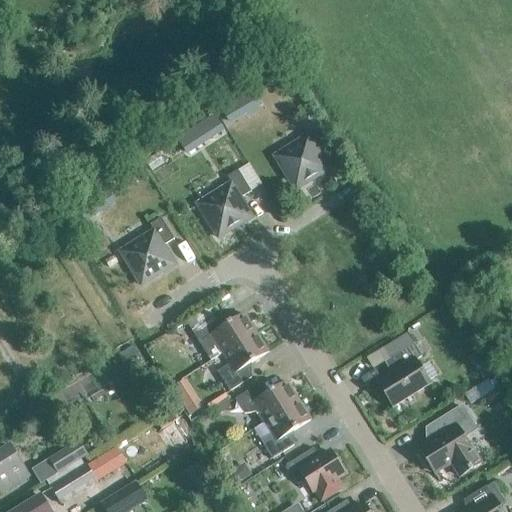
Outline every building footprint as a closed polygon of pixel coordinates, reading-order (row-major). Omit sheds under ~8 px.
[(238,100),(221,111),(230,124),(246,114),(238,100)] [(214,116),(195,128),(205,142),(223,130),(214,116)] [(295,191),(323,174),(320,168),(326,164),(318,151),(328,145),(315,123),(304,130),(308,136),(274,157),(295,191)] [(109,128),(94,136),(104,152),(118,144),(109,128)] [(231,184),(197,205),(218,239),(246,221),(243,216),(249,212),(241,199),(251,192),(238,171),(227,178),(231,184)] [(7,198),(0,201),(0,216),(3,223),(17,215),(7,198)] [(112,199),(95,209),(100,216),(116,205),(112,199)] [(120,252),(141,287),(169,269),(165,263),(172,259),(164,247),(174,240),(161,219),(150,225),(154,231),(120,252)] [(214,319),(192,332),(211,362),(223,355),(256,334),(244,314),(220,329),(214,319)] [(218,373),(223,381),(230,392),(251,379),(245,368),(268,353),(256,334),(223,355),(230,366),(218,373)] [(392,375),(378,384),(392,407),(429,383),(415,361),(422,357),(409,335),(383,351),(389,360),(384,363),(392,375)] [(482,365),(475,369),(483,382),(490,377),(493,375),(485,363),(482,365)] [(192,371),(180,377),(196,406),(208,400),(192,371)] [(256,387),(234,400),(244,415),(259,412),(265,423),(299,402),(286,382),(263,397),(256,387)] [(261,443),(265,449),(272,460),(294,447),(287,436),(311,421),(299,402),(265,423),(274,436),(261,443)] [(434,474),(451,463),(460,477),(480,465),(464,438),(476,430),(462,407),(426,430),(434,442),(420,451),(434,474)] [(181,431),(191,427),(184,412),(174,417),(181,431)] [(48,462),(56,475),(86,457),(78,444),(48,462)] [(0,489),(2,493),(28,477),(9,448),(0,453),(0,489)] [(305,481),(312,492),(314,491),(320,502),(331,495),(340,490),(333,479),(343,473),(331,453),(320,459),(314,449),(286,466),(298,485),(305,481)] [(108,452),(86,466),(85,465),(50,488),(61,505),(97,483),(96,481),(117,468),(108,452)] [(185,472),(199,495),(211,488),(196,464),(185,472)] [(244,465),(228,475),(235,486),(251,476),(244,465)] [(472,511),(501,511),(499,508),(506,503),(494,484),(466,501),(472,511)] [(137,511),(149,505),(138,487),(103,508),(105,511),(137,511)] [(28,505),(16,511),(50,511),(40,496),(28,504),(28,505)] [(367,511),(364,505),(353,511),(347,501),(329,511),(367,511)]
